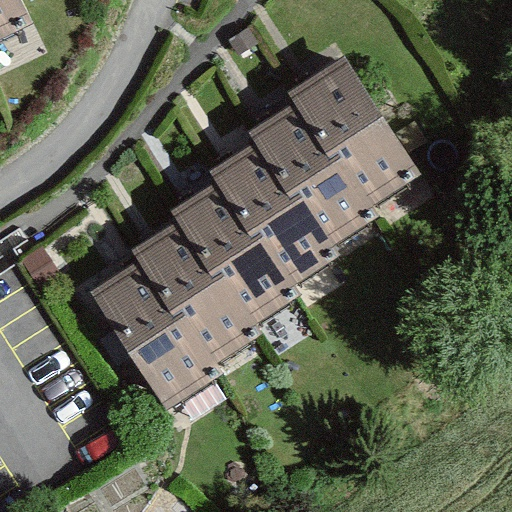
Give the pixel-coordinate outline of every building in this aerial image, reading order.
[(0,0),(0,44),(35,26),(21,0),(0,0)] [(303,90),(310,101),(371,198),(424,165),(355,57),(303,90)] [(378,208),(371,198),(310,101),(263,131),(270,141),(331,237),(378,208)] [(338,248),(331,237),(270,141),(222,171),(229,182),(290,278),(338,248)] [(182,212),(189,223),(249,318),(296,288),(290,278),(229,182),(182,212)] [(141,253),(148,264),(208,358),(256,328),(249,318),(189,223),(141,253)] [(216,371),(208,358),(148,264),(101,294),(169,401),(216,371)]
